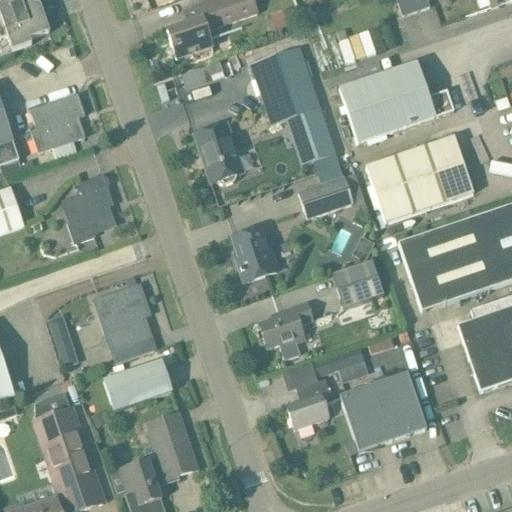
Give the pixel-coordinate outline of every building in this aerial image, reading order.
[(0,0),(0,42),(7,40),(11,54),(31,47),(29,42),(49,35),(40,9),(39,9),(39,8),(38,7),(37,7),(36,7),(35,7),(34,7),(33,7),(30,0),(0,0)] [(257,17),(251,0),(228,0),(188,14),(192,26),(166,35),(176,63),(211,51),(205,34),(257,17)] [(511,0),(394,0),(402,21),(430,12),(427,5),(441,0),(487,0),(492,13),(511,6),(511,0)] [(299,29),(294,11),(270,18),(275,36),(299,29)] [(299,53),(250,70),(256,86),(263,107),(271,131),(286,125),(297,121),(312,165),(316,177),(338,170),(334,157),(335,157),(320,114),(299,53)] [(219,65),(179,77),(184,93),(224,81),(219,65)] [(428,102),(416,68),(339,95),(357,149),(454,117),(447,96),(428,102)] [(76,99),(52,108),(31,116),(37,132),(31,135),(39,157),(83,140),(76,121),(83,118),(76,99)] [(0,169),(19,163),(0,108),(0,169)] [(242,176),(226,127),(193,139),(210,187),(216,185),(223,189),(233,185),(236,178),(242,176)] [(473,199),(454,142),(365,172),(385,229),(473,199)] [(256,148),(240,150),(242,171),(258,169),(256,148)] [(112,208),(102,180),(79,188),(83,201),(79,202),(76,203),(74,205),(72,207),(70,209),(69,212),(68,214),(67,217),(68,220),(68,223),(70,227),(68,228),(74,246),(93,240),(92,237),(95,236),(98,235),(101,233),(103,231),(105,228),(106,225),(106,222),(106,218),(106,215),(104,211),(112,208)] [(352,209),(343,182),(298,197),(307,224),(352,209)] [(0,237),(23,230),(10,192),(0,195),(0,237)] [(511,210),(398,249),(421,317),(489,294),(511,286),(511,210)] [(273,242),(268,228),(232,240),(240,262),(236,264),(243,286),(276,275),(266,245),(273,242)] [(343,314),(383,300),(371,266),(332,279),(343,314)] [(148,318),(139,289),(94,304),(111,354),(115,353),(119,364),(115,366),(115,367),(142,358),(138,345),(150,341),(143,320),(148,318)] [(511,386),(511,300),(470,315),(474,326),(457,332),(480,397),(511,386)] [(277,322),(258,328),(266,353),(278,349),(283,364),(299,358),(294,344),(303,341),(299,329),(312,325),(306,308),(293,312),(276,318),(277,322)] [(73,353),(62,320),(48,324),(59,357),(73,353)] [(364,364),(359,352),(312,369),(317,381),(364,364)] [(0,404),(14,399),(0,358),(0,404)] [(171,395),(160,365),(103,384),(113,415),(171,395)] [(426,433),(407,376),(339,400),(358,456),(426,433)] [(332,404),(324,383),(301,391),(305,403),(285,410),(294,434),(328,422),(322,407),(332,404)] [(69,412),(64,398),(35,408),(35,424),(33,425),(59,501),(55,503),(55,501),(23,511),(22,511),(21,508),(7,511),(86,511),(103,506),(70,412),(69,412)] [(197,474),(178,417),(146,428),(153,449),(143,452),(148,464),(110,477),(116,497),(125,494),(126,498),(127,498),(131,511),(160,511),(157,503),(161,502),(156,488),(197,474)]
